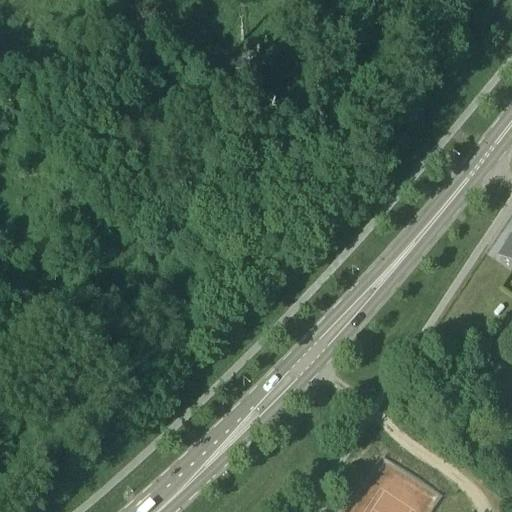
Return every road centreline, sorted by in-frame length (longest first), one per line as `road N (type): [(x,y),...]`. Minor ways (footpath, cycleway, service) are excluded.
road 1 (primary): [(249,419),(370,293),(511,123)]
road 2 (primary): [(249,419),(148,511)]
